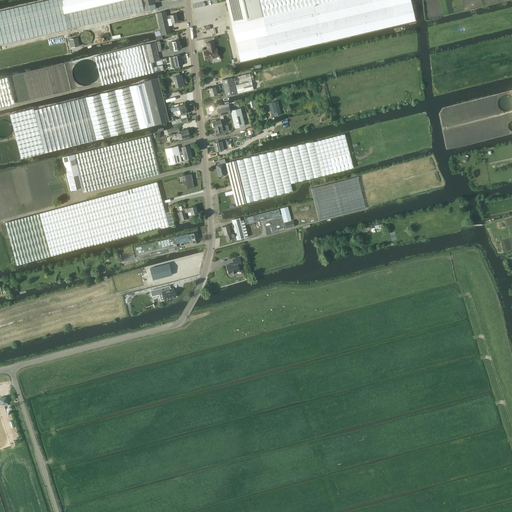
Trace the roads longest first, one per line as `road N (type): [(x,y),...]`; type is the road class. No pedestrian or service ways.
road 1 (residential): [(10,367),(175,325),(201,282),(210,227),(187,0)]
road 2 (track): [(0,326),(151,284)]
road 3 (unclassified): [(57,511),(10,367)]
road 4 (track): [(511,423),(471,295)]
